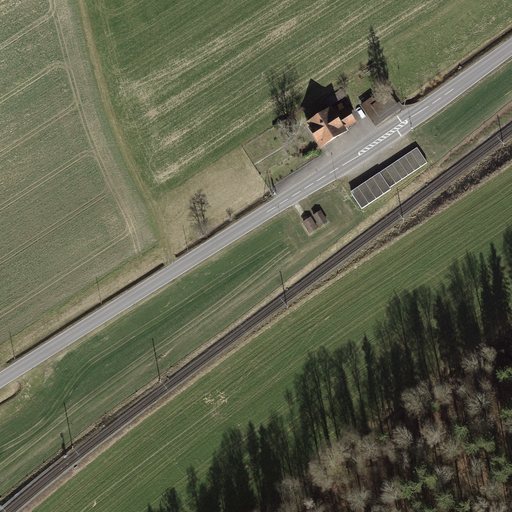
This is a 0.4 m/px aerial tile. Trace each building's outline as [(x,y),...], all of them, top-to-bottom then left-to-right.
[(342,89),(325,100),(329,106),(346,95),(342,89)] [(372,99),(363,106),(375,123),(382,118),(384,120),(392,115),(388,110),(396,104),(389,94),(376,104),(372,99)] [(331,111),(308,126),(321,147),(345,132),(343,129),(355,122),(348,111),(346,112),(342,105),(331,112),(331,111)] [(428,163),(419,150),(352,194),(362,209),(391,190),(390,188),(428,163)] [(320,212),(314,216),(321,226),(327,222),(320,212)] [(311,218),(304,222),(311,233),(318,229),(311,218)]
